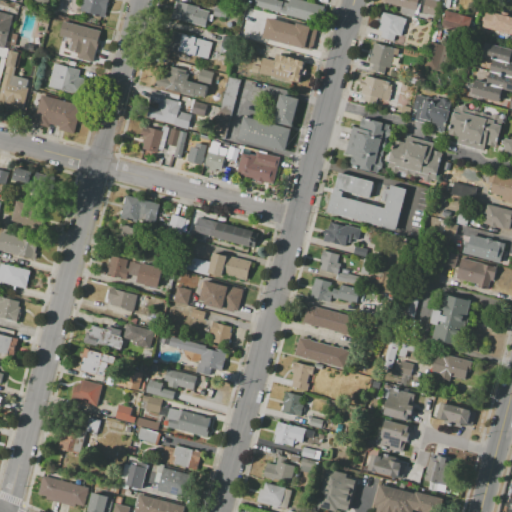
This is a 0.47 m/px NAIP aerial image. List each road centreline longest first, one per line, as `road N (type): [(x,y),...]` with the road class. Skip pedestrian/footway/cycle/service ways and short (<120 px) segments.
road 1 (residential): [(3,511),(141,0)]
road 2 (residential): [(221,511),(354,0)]
road 3 (residential): [(298,218),(0,139)]
road 4 (tertiary): [(479,511),(511,389)]
